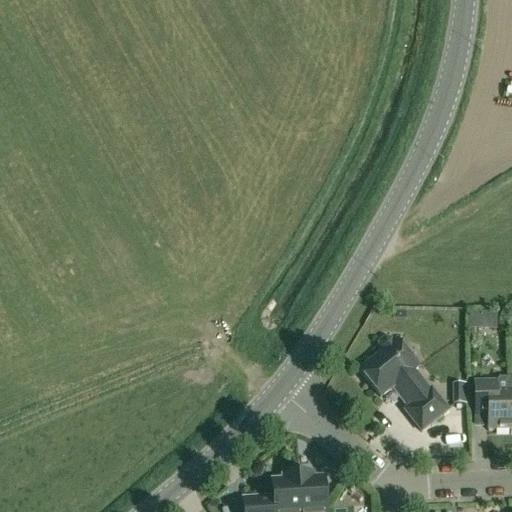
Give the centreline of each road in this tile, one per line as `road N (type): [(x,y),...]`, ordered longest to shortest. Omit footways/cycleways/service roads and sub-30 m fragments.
road 1 (unclassified): [(281,387),(433,129),(465,0)]
road 2 (unclassified): [(144,511),(281,387)]
road 3 (residential): [(392,489),(281,387)]
road 4 (residential): [(511,481),(392,489)]
